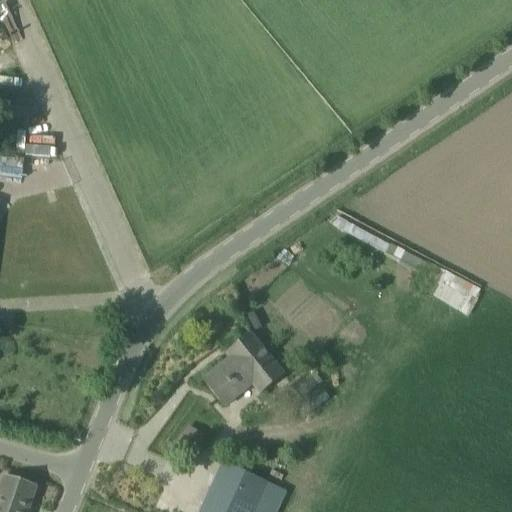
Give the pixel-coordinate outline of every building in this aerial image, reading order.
[(446,272),(432,296),(464,315),(478,292),(446,272)] [(282,375),(250,335),(227,354),(232,360),(225,366),(223,364),(202,381),(224,407),(252,384),(259,394),(282,375)] [(183,432),(174,444),(189,455),(198,443),(183,432)] [(222,464),(199,511),(254,511),(267,485),(222,464)] [(0,511),(27,511),(36,487),(4,476),(0,486),(0,511)]
